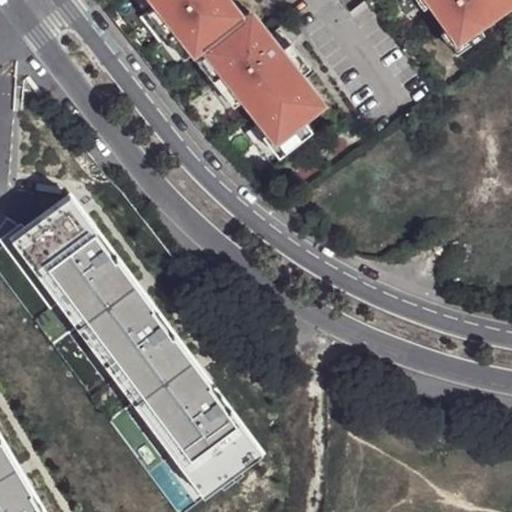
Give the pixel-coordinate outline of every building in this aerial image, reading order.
[(182,66),(189,60),(243,17),(228,0),(129,0),(143,17),(129,29),(149,54),(163,43),(182,66)] [(243,17),(189,60),(278,171),(413,63),(366,0),(364,0),(292,57),(273,33),(271,35),(251,10),(243,17)] [(511,0),(428,0),(426,2),(453,37),(474,22),(477,27),(511,1),(511,0)] [(474,22),(453,37),(456,42),(477,27),(474,22)] [(254,443),(68,198),(27,230),(34,238),(16,252),(172,456),(163,463),(187,496),(254,443)] [(16,252),(34,238),(27,230),(0,250),(163,463),(172,456),(16,252)] [(40,511),(0,443),(0,511),(40,511)] [(254,443),(187,496),(195,507),(263,456),(254,443)]
